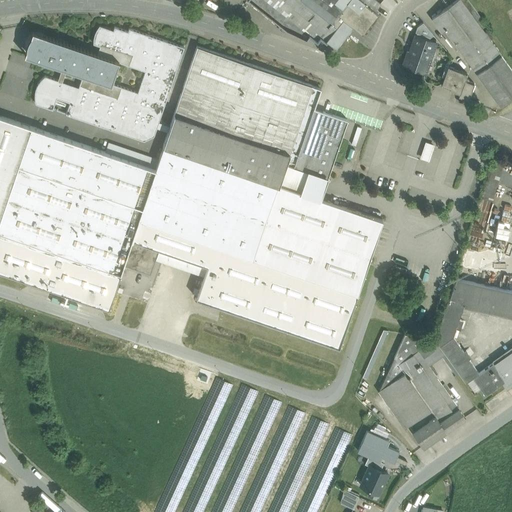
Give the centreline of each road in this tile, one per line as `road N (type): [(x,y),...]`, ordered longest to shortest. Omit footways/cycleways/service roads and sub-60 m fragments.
road 1 (residential): [(26,5),(83,2),(167,13),(370,81)]
road 2 (unclassified): [(511,413),(415,481),(390,511)]
road 3 (residential): [(370,81),(511,134)]
